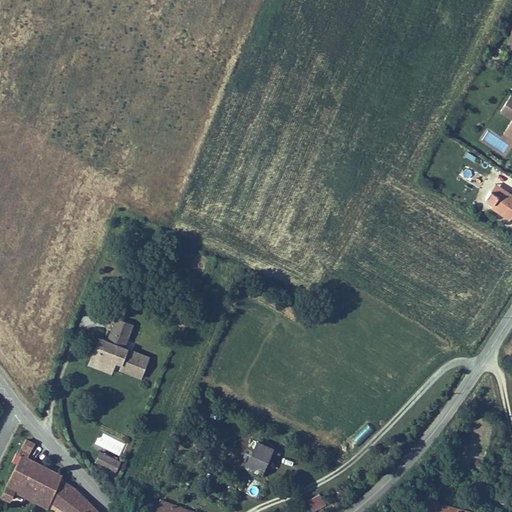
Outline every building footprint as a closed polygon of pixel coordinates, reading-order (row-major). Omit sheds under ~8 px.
[(511,97),(500,113),(511,120),(511,121),(508,128),(511,130),(511,97)] [(503,134),(511,139),(511,130),(508,128),(503,134)] [(503,191),(495,186),(490,194),(498,199),(503,191)] [(498,199),(490,194),(485,203),(496,209),(494,212),(510,221),(511,217),(511,196),(503,191),(498,199)] [(116,316),(108,337),(99,333),(88,361),(113,372),(115,368),(141,379),(150,355),(125,345),(134,324),(116,316)] [(61,478),(64,472),(29,455),(36,441),(26,436),(18,452),(21,454),(1,495),(11,500),(15,491),(47,506),(51,499),(61,478)] [(274,445),(259,438),(248,463),(262,470),(274,445)] [(116,470),(122,459),(102,449),(96,460),(116,470)] [(68,481),(61,478),(51,499),(68,511),(101,511),(98,508),(86,495),(74,486),(68,481)] [(327,502),(321,491),(307,498),(313,509),(327,502)] [(423,511),(479,511),(480,509),(428,494),(423,511)] [(195,511),(162,499),(157,510),(151,507),(149,511),(195,511)]
